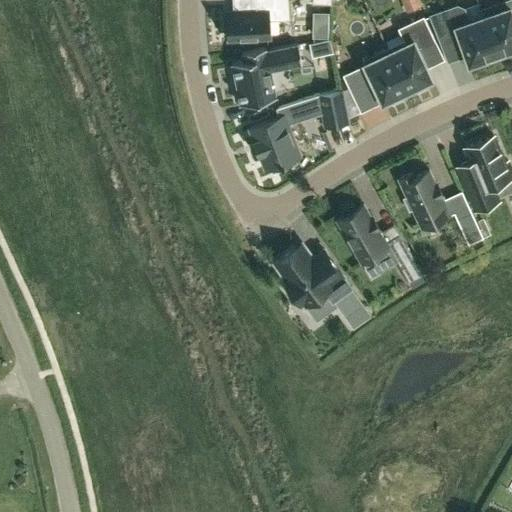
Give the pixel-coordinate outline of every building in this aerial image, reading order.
[(252,0),(253,9),(226,11),(228,38),(269,36),(268,18),(288,17),(286,0),(252,0)] [(402,0),(406,9),(425,2),(423,0),(402,0)] [(511,0),(506,0),(481,9),(483,15),(496,52),(502,50),(503,53),(506,54),(511,51),(511,0)] [(468,62),(474,60),(475,62),(478,64),(489,60),(490,57),(489,55),(496,52),(483,15),(468,20),(464,7),(457,4),(429,14),(440,43),(459,36),(468,62)] [(387,47),(407,89),(413,86),(414,89),(418,90),(427,85),(428,82),(427,79),(432,77),(418,48),(436,40),(424,14),(398,27),(403,39),(387,47)] [(276,96),(270,68),(302,62),(298,42),(266,49),(265,46),(242,51),(244,59),(232,62),(240,103),(276,96)] [(407,89),(387,47),(362,58),(365,63),(343,73),(354,95),(375,85),(383,101),(388,98),(390,100),(393,101),(402,97),(403,94),(402,91),(407,89)] [(341,88),(318,93),(325,126),(348,121),(341,88)] [(258,153),(260,152),(266,168),(281,162),(281,163),(285,162),(284,161),(299,155),(287,123),(321,112),(317,94),(277,106),(280,115),(250,127),(254,139),(253,140),(258,153)] [(465,146),(470,159),(457,164),(475,208),(498,199),(492,183),(511,174),(511,169),(508,160),(505,161),(493,135),(465,146)] [(429,169),(415,175),(413,171),(398,178),(421,227),(424,225),(422,221),(447,209),(449,213),(450,213),(429,169)] [(389,246),(364,203),(357,207),(354,204),(350,202),(345,204),(342,207),(342,211),(343,215),(336,219),(361,262),(389,246)] [(456,218),(468,243),(483,236),(471,211),(456,218)] [(302,242),(274,261),(304,304),(324,290),(331,302),(334,305),(350,328),(370,313),(352,287),(333,261),(321,269),(316,262),(302,242)] [(409,282),(423,273),(406,243),(392,252),(409,282)]
